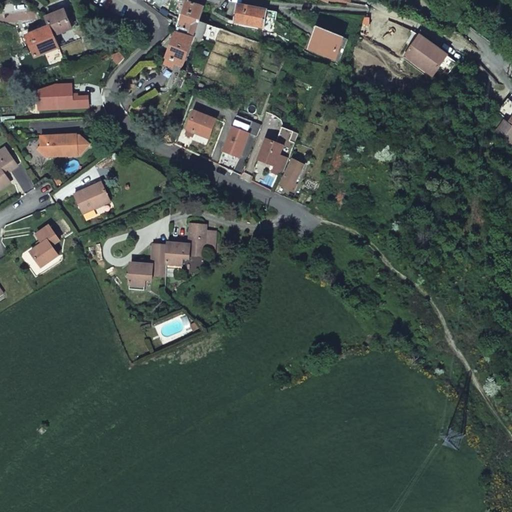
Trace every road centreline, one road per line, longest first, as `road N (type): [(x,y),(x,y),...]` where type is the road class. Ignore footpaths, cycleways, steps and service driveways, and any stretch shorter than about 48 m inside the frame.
road 1 (residential): [(119,0),(159,27),(111,94),(127,128),(306,216)]
road 2 (track): [(306,216),(354,231),(456,318),(511,441)]
